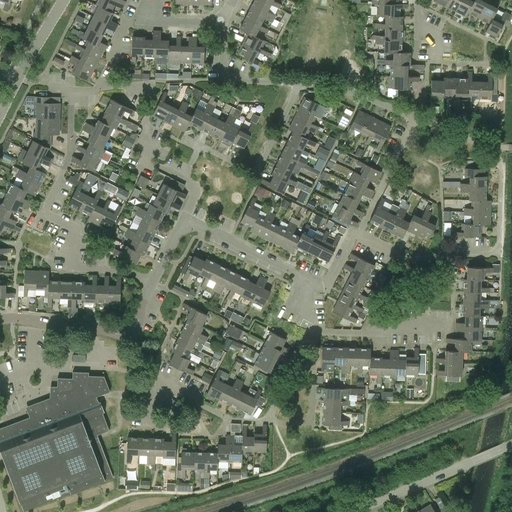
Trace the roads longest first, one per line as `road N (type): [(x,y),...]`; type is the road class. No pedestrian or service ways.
road 1 (residential): [(151,283),(128,272),(74,269),(73,228),(44,212),(69,156),(71,92)]
road 2 (residential): [(415,118),(319,84),(232,78),(222,60),(222,22)]
road 3 (residential): [(451,324),(323,333),(307,316),(308,281)]
road 4 (unclassified): [(359,511),(511,442)]
road 5 (residential): [(495,250),(412,258),(359,233)]
road 6 (residential): [(308,281),(184,217)]
road 7 (unclassified): [(0,114),(64,0)]
road 8 (residential): [(359,233),(415,118)]
road 9 (residential): [(126,333),(0,319)]
